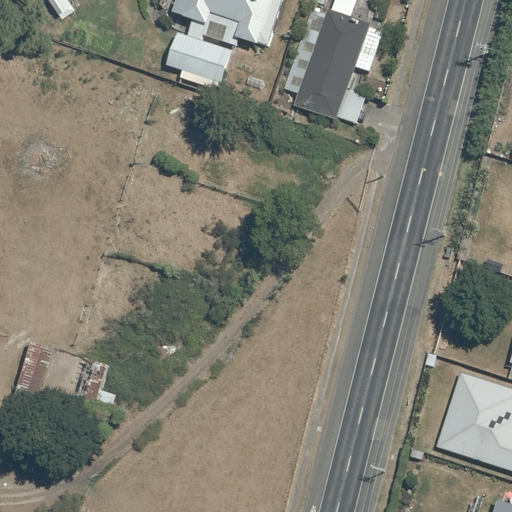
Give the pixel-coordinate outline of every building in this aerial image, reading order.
[(70,0),(50,0),(63,19),(77,9),(70,0)] [(178,31),(167,66),(191,73),(188,82),(217,91),(229,50),(200,41),(202,35),(235,45),(236,41),(256,47),(257,44),(265,46),(279,0),(175,0),(171,14),(191,21),(187,33),(178,31)] [(355,0),(331,0),(327,11),(311,5),(282,88),(298,94),(294,106),(355,127),(366,95),(352,90),(346,88),(353,68),(367,73),(382,31),(349,19),(355,0)] [(55,345),(29,338),(11,400),(38,407),(55,345)] [(106,413),(113,391),(100,387),(107,367),(84,359),(67,406),(90,415),(93,408),(106,413)] [(511,387),(461,371),(436,446),(511,471),(511,387)] [(511,511),(511,506),(499,502),(496,511),(511,511)]
